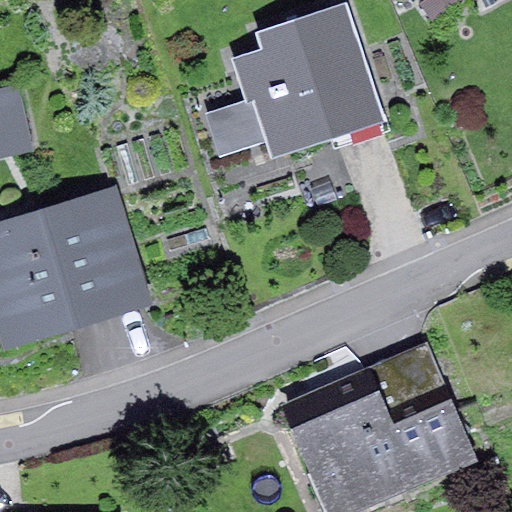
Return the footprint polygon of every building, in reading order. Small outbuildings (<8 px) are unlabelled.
[(427,0),(422,4),(434,21),(463,0),(427,0)] [(249,100),(255,98),(268,143),(273,155),(384,118),(346,6),(261,34),(266,48),(235,58),(249,100)] [(18,84),(0,88),(0,156),(33,149),(18,84)] [(255,98),(249,100),(208,112),(222,157),(268,143),(255,98)] [(118,186),(0,222),(0,322),(7,347),(154,302),(118,186)] [(428,342),(280,406),(290,428),(380,390),(394,422),(451,397),(428,342)] [(380,390),(290,428),(326,511),(352,511),(479,460),(451,397),(394,422),(380,390)]
